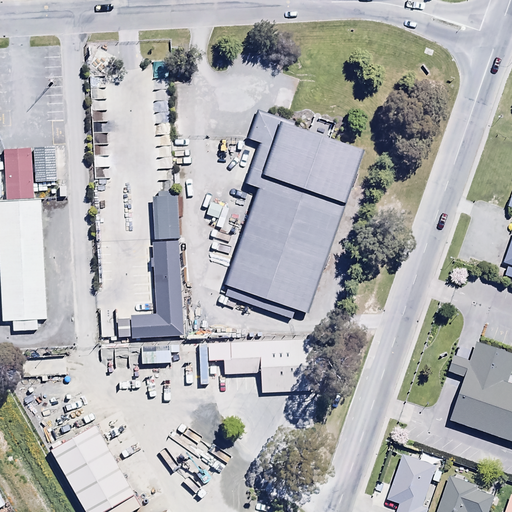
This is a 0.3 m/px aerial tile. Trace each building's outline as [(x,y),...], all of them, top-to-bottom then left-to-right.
[(115,58),(97,50),(89,68),(106,77),(115,58)] [(368,147),(261,113),(252,143),(268,148),(223,287),(313,316),(368,147)] [(57,146),(32,147),(33,183),(59,182),(57,146)] [(32,147),(4,148),(6,196),(34,195),(33,183),(32,147)] [(119,317),(120,347),(176,344),(168,200),(141,201),(147,315),(119,317)] [(48,323),(44,202),(1,203),(5,324),(48,323)] [(222,208),(211,205),(208,217),(219,220),(222,208)] [(314,342),(216,348),(217,363),(227,363),(228,379),(265,377),(266,396),(317,392),(314,342)] [(467,379),(452,422),(511,442),(511,385),(509,385),(511,375),(511,355),(479,344),(472,363),(467,379)] [(456,375),(467,379),(472,363),(462,359),(455,357),(450,373),(456,375)] [(133,511),(140,509),(95,425),(51,448),(85,511),(133,511)] [(437,469),(403,458),(388,504),(399,508),(398,511),(425,511),(423,511),(437,469)] [(478,490),(449,480),(438,511),(489,511),(494,500),(476,494),(478,490)]
